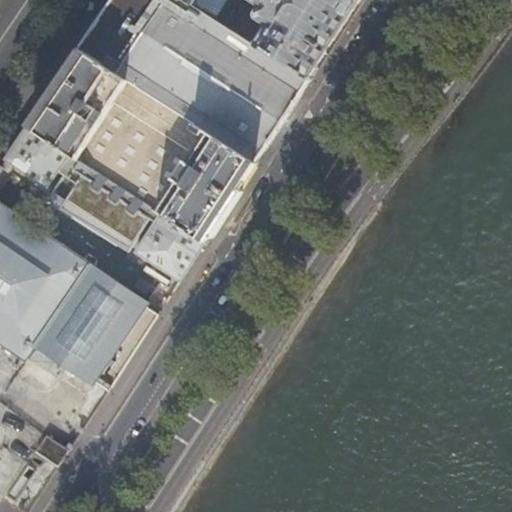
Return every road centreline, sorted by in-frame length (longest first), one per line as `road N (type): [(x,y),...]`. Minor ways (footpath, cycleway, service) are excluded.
road 1 (primary): [(137,511),(287,279),(497,0)]
road 2 (residential): [(57,511),(393,0)]
